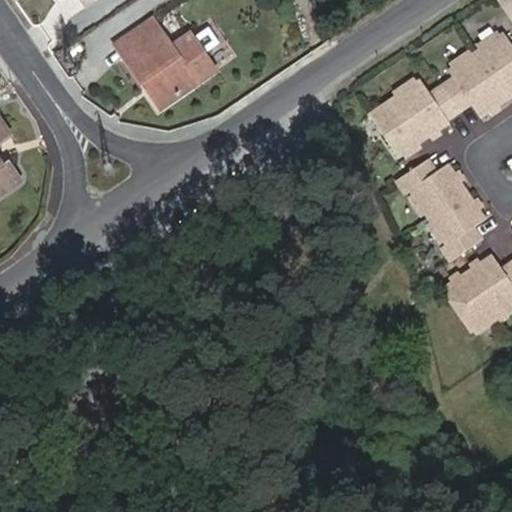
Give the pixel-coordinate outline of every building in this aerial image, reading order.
[(511,0),(504,0),(503,1),(511,14),(511,0)] [(160,108),(215,70),(191,35),(172,48),(162,34),(151,41),(142,27),(121,41),(131,55),(126,59),(160,108)] [(511,41),(507,35),(479,53),(510,99),(511,97),(511,41)] [(482,117),(510,99),(479,53),(452,72),(457,79),(445,87),(462,112),(474,104),(482,117)] [(450,120),(462,112),(445,87),(433,95),(425,81),(392,103),(373,115),(401,156),(406,154),(409,158),(416,154),(413,149),(434,135),(451,123),(450,120)] [(8,163),(3,166),(0,160),(0,142),(10,136),(0,120),(0,194),(20,180),(8,163)] [(409,194),(414,191),(432,217),(469,193),(450,165),(439,172),(431,159),(400,180),(409,194)] [(453,261),(484,241),(476,227),(487,221),(469,193),(432,217),(449,245),(445,248),(453,261)] [(501,324),(506,320),(511,317),(506,309),(511,305),(511,256),(500,264),(495,257),(463,279),(445,291),(471,331),(496,316),(501,324)]
